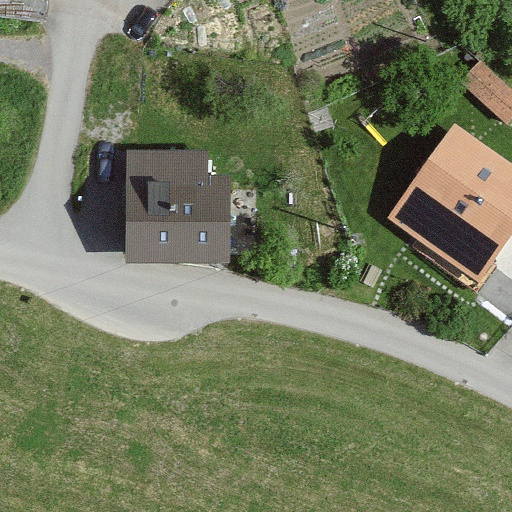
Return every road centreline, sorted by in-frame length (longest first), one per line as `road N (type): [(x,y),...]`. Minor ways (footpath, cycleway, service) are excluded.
road 1 (unclassified): [(511,388),(368,328),(0,251)]
road 2 (track): [(26,254),(76,56),(79,0)]
